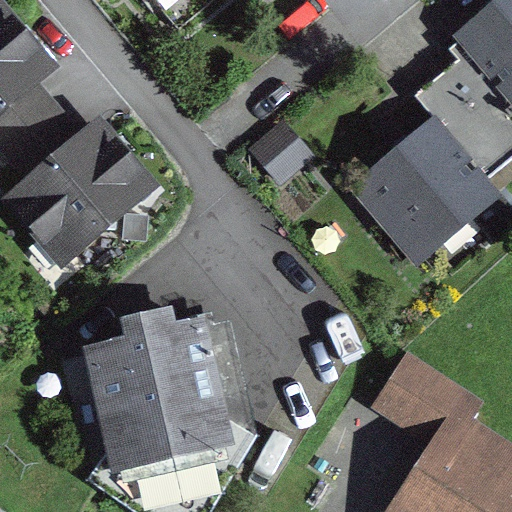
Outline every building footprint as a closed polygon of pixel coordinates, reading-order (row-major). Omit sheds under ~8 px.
[(511,0),(463,40),(511,100),(511,0)] [(0,12),(0,116),(50,76),(0,12)] [(327,127),(295,93),(258,128),(291,162),(327,127)] [(98,127),(14,194),(64,258),(149,192),(98,127)] [(488,203),(432,135),(360,193),(416,261),(488,203)] [(116,327),(154,457),(261,426),(219,281),(154,300),(159,315),(116,327)] [(410,366),(381,410),(443,452),(402,511),(511,511),(511,462),(461,429),(475,409),(410,366)]
